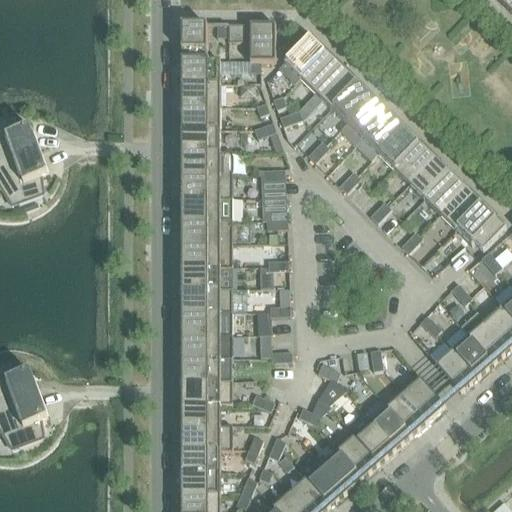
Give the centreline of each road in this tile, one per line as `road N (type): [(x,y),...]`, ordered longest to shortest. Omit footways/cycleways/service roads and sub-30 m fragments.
road 1 (residential): [(163,511),(164,0)]
road 2 (residential): [(415,482),(511,398)]
